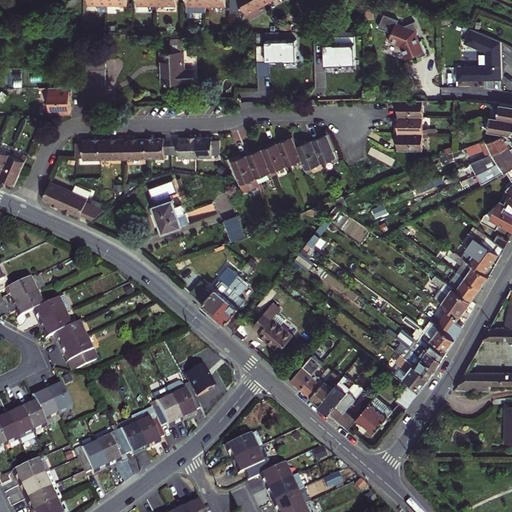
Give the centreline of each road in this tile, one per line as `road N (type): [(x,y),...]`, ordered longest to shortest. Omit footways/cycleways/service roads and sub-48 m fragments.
road 1 (residential): [(23,210),(52,143),(75,126),(361,112)]
road 2 (tertiary): [(23,210),(120,256),(258,370)]
road 3 (residential): [(377,474),(444,384),(511,266)]
road 4 (tertiary): [(258,370),(377,474)]
